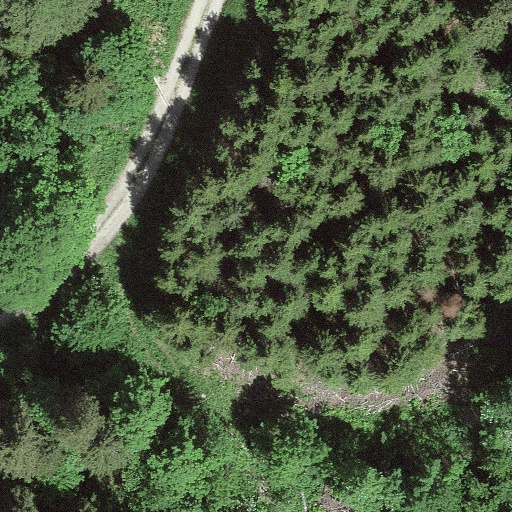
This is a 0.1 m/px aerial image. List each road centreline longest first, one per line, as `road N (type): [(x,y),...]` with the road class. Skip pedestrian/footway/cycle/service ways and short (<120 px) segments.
road 1 (track): [(211,0),(132,192)]
road 2 (track): [(132,192),(96,240),(0,312)]
